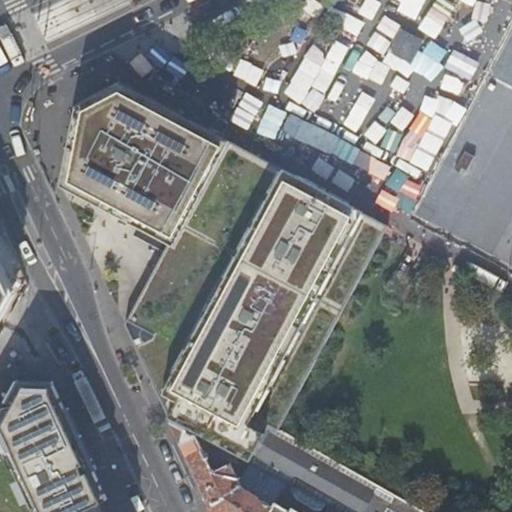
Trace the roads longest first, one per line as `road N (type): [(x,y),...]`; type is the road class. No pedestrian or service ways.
road 1 (secondary): [(0,156),(166,511)]
road 2 (unknown): [(57,284),(345,239)]
road 3 (secondary): [(0,88),(188,0)]
